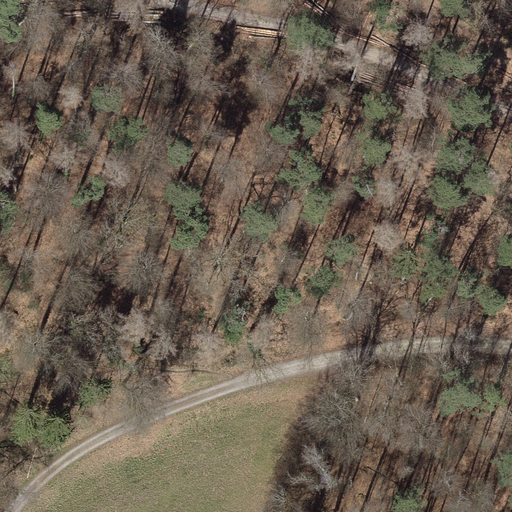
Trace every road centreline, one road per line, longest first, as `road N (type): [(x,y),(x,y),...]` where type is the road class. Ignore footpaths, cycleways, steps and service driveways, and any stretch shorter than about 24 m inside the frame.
road 1 (track): [(10,511),(33,479),(144,412),(285,369),(437,340),(511,345)]
road 2 (track): [(511,108),(314,37),(159,0)]
road 3 (track): [(0,390),(126,368),(212,369),(244,381)]
